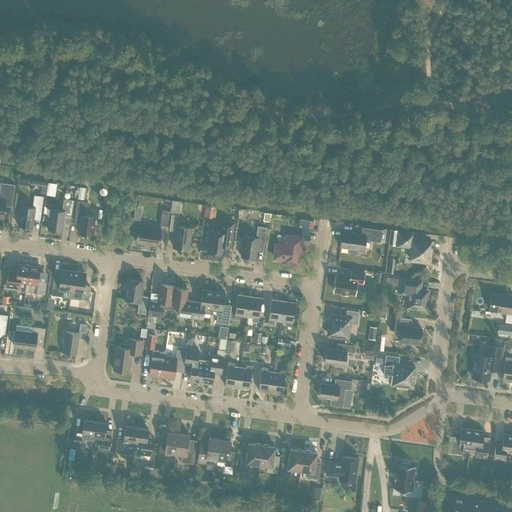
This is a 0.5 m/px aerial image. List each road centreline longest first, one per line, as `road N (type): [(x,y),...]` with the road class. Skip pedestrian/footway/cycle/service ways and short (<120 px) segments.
road 1 (residential): [(95,374),(110,391),(297,418)]
road 2 (residential): [(315,286),(112,258)]
road 3 (track): [(448,0),(432,38),(435,104),(511,114)]
road 4 (residential): [(297,418),(387,430),(440,400)]
road 5 (residential): [(297,418),(315,286)]
road 6 (residential): [(440,400),(450,269)]
